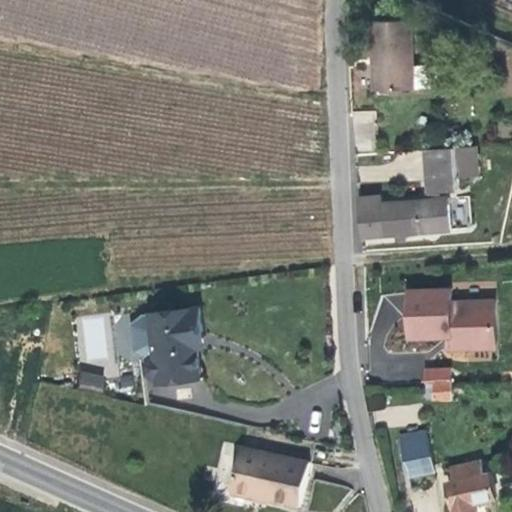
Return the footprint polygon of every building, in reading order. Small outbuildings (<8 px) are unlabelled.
[(410,64),(408,18),(367,19),(368,54),(373,55),(374,88),(419,85),(420,91),(428,91),(429,88),(432,85),(431,79),(428,79),(427,63),(410,64)] [(452,148),(422,150),(425,191),(455,189),(452,148)] [(377,193),(354,194),(355,234),(389,233),(390,239),(399,238),(399,232),(446,230),(445,198),(377,201),(377,193)] [(447,300),(446,287),(404,288),(405,336),(447,335),(447,348),(493,347),(491,299),(447,300)] [(201,331),(199,307),(152,312),(151,314),(144,314),(132,323),(135,350),(149,357),(151,356),(146,362),(147,368),(153,374),(158,374),(158,382),(199,378),(195,332),(201,331)] [(203,347),(201,331),(195,332),(196,348),(203,347)] [(422,380),(447,379),(447,366),(421,366),(422,380)] [(79,371),(77,387),(103,390),(105,374),(79,371)] [(447,379),(422,380),(422,395),(447,394),(447,379)] [(431,470),(423,437),(398,442),(406,476),(431,470)] [(234,488),(281,500),(301,505),(312,463),(245,445),(234,488)] [(481,472),(479,459),(449,466),(451,478),(445,480),(451,511),(473,511),(472,502),(494,497),(488,470),(481,472)] [(271,497),(234,488),(233,493),(270,503),(271,497)]
